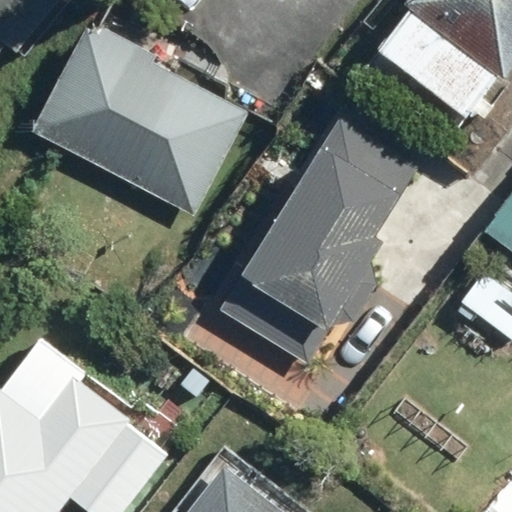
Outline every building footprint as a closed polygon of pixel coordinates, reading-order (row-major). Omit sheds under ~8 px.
[(13,53),(53,0),(0,0),(0,47),(2,45),(13,53)] [(511,0),(406,0),(355,64),(450,139),(511,60),(511,0)] [(83,25),(28,131),(191,215),(246,109),(83,25)] [(331,115),(215,305),(303,359),(420,169),(331,115)] [(511,184),(479,226),(511,251),(511,184)] [(511,293),(480,268),(454,302),(511,347),(511,293)] [(0,390),(0,511),(59,511),(70,499),(87,511),(125,511),(169,455),(65,376),(34,416),(0,390)] [(279,511),(221,469),(188,511),(279,511)]
